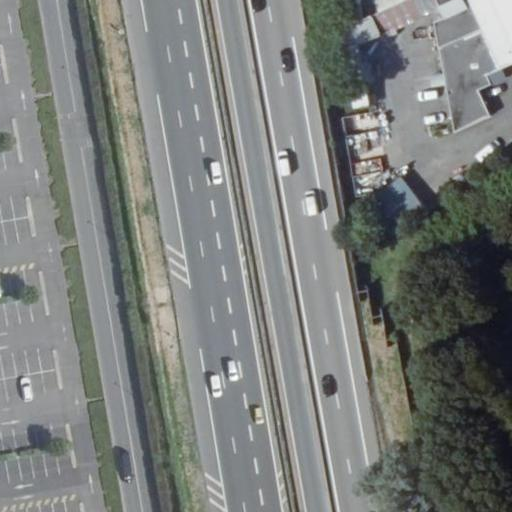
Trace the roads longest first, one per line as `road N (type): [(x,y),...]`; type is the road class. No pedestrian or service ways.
road 1 (motorway): [(357,511),(266,0)]
road 2 (motorway): [(164,0),(254,511)]
road 3 (primary): [(316,511),(230,0)]
